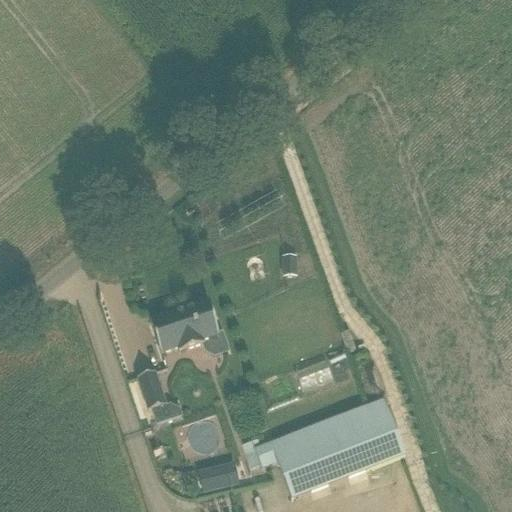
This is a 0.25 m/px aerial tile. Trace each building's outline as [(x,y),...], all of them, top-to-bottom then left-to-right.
[(294,260),(283,260),(284,281),(295,280),(294,260)] [(150,325),(161,357),(185,349),(186,353),(201,348),(204,356),(214,361),(230,355),(223,334),(217,336),(207,306),(150,325)] [(154,376),(137,382),(148,414),(150,414),(155,429),(180,420),(178,413),(169,407),(165,408),(154,376)] [(254,453),(261,472),(276,466),(291,504),(404,460),(383,404),(254,453)] [(198,472),(204,497),(240,488),(234,464),(198,472)]
